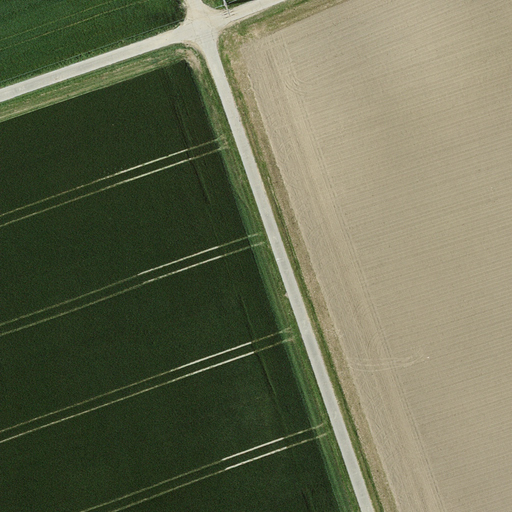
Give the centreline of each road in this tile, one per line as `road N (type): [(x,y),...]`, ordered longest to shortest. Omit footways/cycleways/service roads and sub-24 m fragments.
road 1 (track): [(192,0),(369,511)]
road 2 (track): [(0,94),(267,0)]
